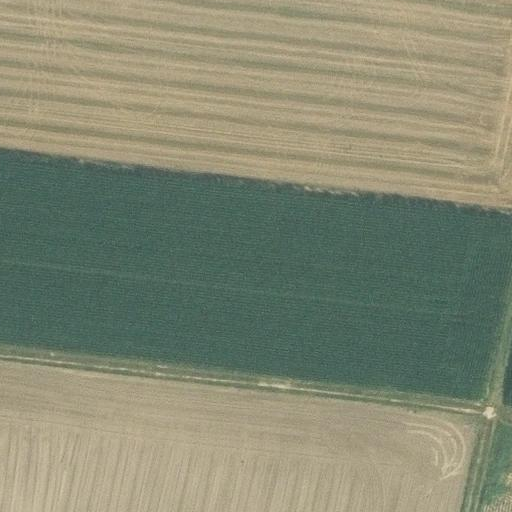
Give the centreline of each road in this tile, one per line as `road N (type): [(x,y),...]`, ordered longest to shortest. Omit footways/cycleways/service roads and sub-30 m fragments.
road 1 (track): [(511,429),(0,358)]
road 2 (track): [(481,511),(511,385)]
